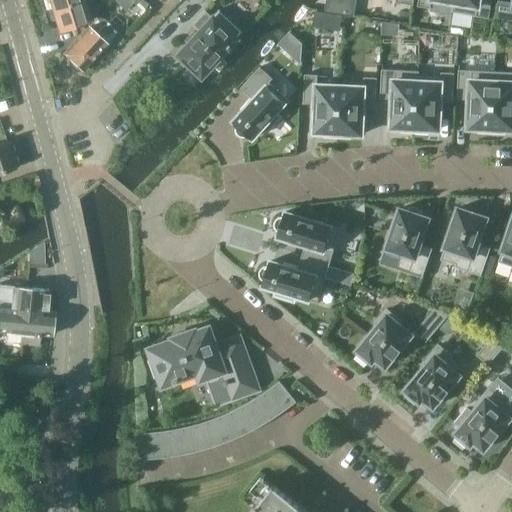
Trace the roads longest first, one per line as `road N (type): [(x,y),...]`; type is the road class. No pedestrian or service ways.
road 1 (residential): [(63,511),(80,296),(7,0)]
road 2 (residential): [(481,508),(210,286),(182,249)]
road 3 (residential): [(511,178),(367,182),(207,203)]
road 4 (residential): [(207,203),(180,189),(154,205),(155,235),(182,249)]
